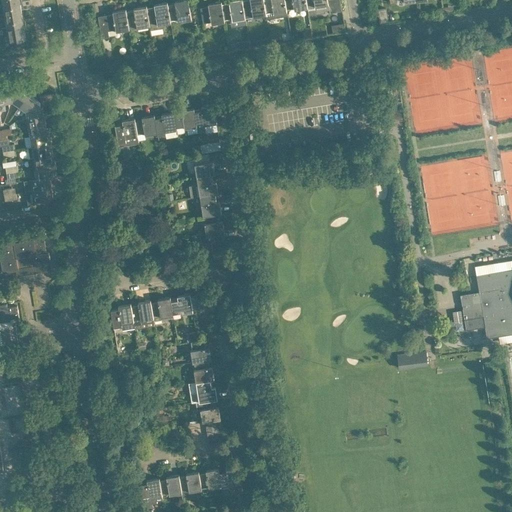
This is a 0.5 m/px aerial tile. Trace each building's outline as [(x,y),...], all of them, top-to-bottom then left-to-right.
[(5,14),(22,11),(19,0),(8,0),(3,1),(5,14)] [(175,0),(175,3),(168,4),(171,20),(178,19),(178,20),(192,18),(188,0),(175,0)] [(225,19),(222,3),(221,0),(208,3),(209,6),(201,7),(203,23),(211,21),(212,23),(225,21),(225,19)] [(229,0),(229,2),(222,3),(225,19),(232,18),(232,19),(238,19),(239,25),(247,24),(246,23),(246,17),(242,0),(229,0)] [(266,14),(263,0),(242,0),(246,17),(266,14)] [(263,0),(264,3),(266,14),(267,18),(288,15),(287,10),(287,9),(285,0),(263,0)] [(308,7),(306,0),(285,0),(287,9),(294,8),(294,9),(308,7)] [(306,0),(308,7),(315,5),(316,5),(317,11),(325,10),(329,9),(330,12),(331,12),(336,11),(342,10),(340,0),(306,0)] [(155,6),(147,8),(150,25),(151,29),(162,27),(166,22),(171,21),(171,20),(168,4),(167,1),(154,3),(155,6)] [(134,10),(126,11),(129,28),(137,27),(146,26),(150,25),(147,8),(147,5),(143,5),(137,6),(134,7),(134,10)] [(386,7),(377,8),(380,22),(380,23),(389,22),(389,20),(386,7)] [(116,29),(116,31),(129,28),(129,27),(126,11),(126,8),(113,10),(113,13),(98,16),(102,37),(109,36),(108,30),(116,29)] [(7,27),(24,24),(22,11),(5,14),(7,27)] [(2,27),(3,34),(8,33),(10,44),(20,43),(19,38),(26,37),(25,29),(26,28),(26,24),(24,24),(7,27),(2,27)] [(9,84),(6,84),(9,101),(13,100),(20,105),(29,93),(17,85),(12,86),(12,83),(9,84)] [(0,102),(9,101),(6,84),(0,85),(0,102)] [(29,93),(20,105),(26,110),(27,114),(44,111),(43,109),(43,105),(41,106),(40,101),(29,93)] [(202,109),(195,110),(197,124),(204,123),(204,124),(207,123),(217,122),(214,104),(205,105),(201,106),(202,109)] [(182,112),(175,113),(178,129),(178,133),(186,132),(185,127),(197,125),(197,124),(195,110),(194,107),(185,108),(182,109),(182,112)] [(162,116),(155,117),(158,135),(166,134),(165,131),(178,129),(175,113),(174,110),(165,112),(162,112),(162,116)] [(29,125),(46,122),(44,111),(27,114),(29,125)] [(143,119),(135,120),(138,133),(145,132),(145,134),(155,132),(156,136),(158,135),(155,117),(155,114),(146,115),(142,116),(143,119)] [(123,122),(115,123),(118,142),(119,146),(139,142),(139,139),(138,133),(135,120),(135,117),(126,118),(122,119),(123,122)] [(47,132),(46,122),(29,125),(31,136),(50,133),(50,132),(47,132)] [(0,141),(8,140),(7,134),(10,134),(9,128),(0,129),(0,131),(1,135),(0,135),(0,141)] [(32,146),(52,143),(50,133),(31,136),(32,146)] [(9,144),(8,140),(0,141),(0,145),(0,146),(2,145),(3,151),(15,149),(14,143),(9,144)] [(220,141),(200,144),(202,152),(221,149),(220,141)] [(32,146),(26,147),(28,157),(34,156),(34,157),(53,153),(52,143),(32,146)] [(36,168),(55,164),(53,153),(34,157),(36,168)] [(197,163),(195,163),(197,176),(202,175),(212,173),(215,173),(214,166),(214,163),(213,160),(210,161),(209,153),(199,155),(195,155),(197,163)] [(7,172),(19,170),(18,164),(6,166),(7,172)] [(30,168),(31,179),(50,176),(57,175),(57,174),(55,164),(36,168),(30,168)] [(194,183),(189,184),(191,197),(200,195),(202,195),(206,195),(215,193),(218,192),(217,186),(217,183),(216,180),(213,180),(212,173),(202,175),(197,176),(193,176),(194,183)] [(31,179),(24,180),(26,191),(52,187),(50,176),(31,179)] [(4,195),(16,193),(15,187),(3,189),(4,195)] [(52,187),(26,191),(27,195),(29,205),(35,204),(35,201),(53,198),(52,187)] [(202,195),(200,195),(201,203),(203,214),(204,215),(205,215),(209,214),(219,213),(218,213),(222,212),(220,205),(220,203),(220,200),(216,200),(215,193),(206,195),(202,195)] [(197,237),(192,237),(193,243),(198,243),(211,240),(211,241),(224,239),(223,232),(225,232),(223,223),(223,219),(220,220),(219,213),(209,214),(205,215),(206,222),(205,222),(201,223),(202,233),(196,234),(197,237)] [(47,237),(44,224),(28,226),(29,227),(30,231),(13,234),(12,229),(0,230),(0,253),(3,272),(16,270),(17,275),(36,272),(52,269),(49,251),(46,251),(44,237),(47,237)] [(213,253),(226,251),(225,245),(212,247),(213,253)] [(479,291),(460,294),(462,304),(463,304),(463,307),(462,307),(464,319),(466,329),(485,326),(487,337),(511,333),(511,267),(476,274),(479,291)] [(198,294),(191,295),(193,309),(200,308),(201,309),(203,309),(213,307),(212,299),(210,289),(203,290),(201,291),(198,291),(198,294)] [(193,311),(190,292),(178,295),(178,298),(171,299),(170,296),(173,314),(173,312),(180,311),(181,313),(193,311)] [(173,314),(170,296),(161,297),(158,298),(158,301),(151,302),(151,299),(150,299),(153,317),(154,320),(162,319),(164,321),(167,318),(174,317),(173,314)] [(153,317),(150,299),(138,301),(139,304),(131,305),(135,327),(142,325),(141,319),(153,317)] [(119,307),(111,309),(112,315),(113,322),(114,326),(122,324),(123,329),(132,327),(135,327),(131,305),(131,302),(122,304),(118,304),(119,307)] [(7,306),(7,303),(0,303),(0,319),(19,317),(17,305),(7,306)] [(454,320),(449,321),(450,326),(455,325),(454,323),(464,321),(462,310),(453,311),(454,320)] [(196,332),(186,333),(187,340),(197,338),(196,332)] [(193,349),(191,349),(193,361),(195,360),(195,361),(208,359),(211,358),(210,349),(209,346),(206,346),(205,339),(195,340),(192,341),(193,349)] [(145,341),(138,342),(140,351),(139,351),(139,353),(146,351),(146,350),(147,350),(145,341)] [(429,350),(400,351),(400,366),(430,365),(429,350)] [(129,355),(120,357),(121,363),(130,362),(129,355)] [(196,368),(194,368),(196,378),(196,381),(211,379),(214,378),(213,369),(212,365),(209,366),(208,359),(195,361),(196,368)] [(211,379),(191,382),(192,391),(198,390),(200,401),(214,399),(218,398),(216,389),(215,385),(212,386),(211,379)] [(9,415),(24,412),(20,384),(5,387),(9,415)] [(199,401),(196,401),(197,409),(201,408),(201,411),(203,421),(205,420),(218,418),(221,418),(219,408),(219,405),(216,406),(214,399),(200,401),(199,401)] [(0,467),(4,467),(11,466),(30,463),(32,462),(25,414),(0,418),(0,467)] [(207,432),(220,430),(219,424),(206,426),(207,432)] [(209,444),(222,442),(221,436),(208,438),(209,444)] [(219,467),(218,467),(221,484),(223,491),(231,490),(234,492),(243,491),(241,482),(238,464),(229,465),(225,466),(226,469),(219,470),(219,467)] [(206,472),(199,473),(202,488),(209,487),(219,486),(220,494),(223,493),(223,491),(221,484),(218,467),(209,468),(206,469),(206,472)] [(179,473),(183,497),(193,496),(192,490),(202,488),(199,473),(199,470),(190,472),(186,472),(187,475),(180,476),(179,473)] [(183,497),(179,473),(167,475),(167,479),(160,480),(160,477),(159,477),(163,499),(162,493),(169,492),(169,493),(182,491),(182,497),(183,497)] [(147,482),(140,483),(143,504),(152,503),(156,502),(157,502),(157,500),(163,499),(159,477),(150,478),(147,479),(147,482)] [(232,503),(225,505),(225,507),(225,511),(233,511),(232,506),(232,503)]
